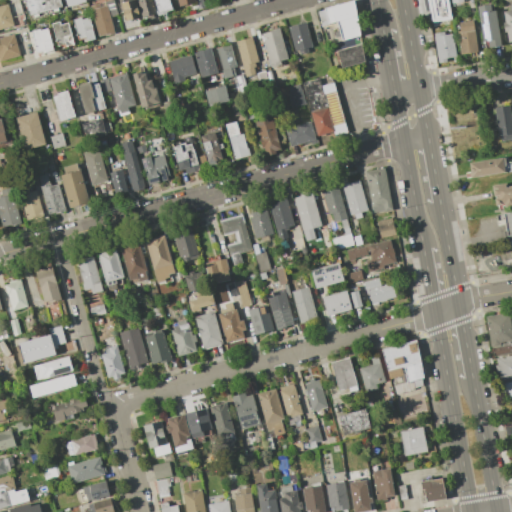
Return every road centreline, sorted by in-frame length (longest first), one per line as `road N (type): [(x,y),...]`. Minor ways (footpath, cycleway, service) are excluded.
road 1 (residential): [(403,141),(0,254)]
road 2 (residential): [(114,408),(511,291)]
road 3 (residential): [(0,83),(294,0)]
road 4 (tertiary): [(435,314),(471,511)]
road 5 (residential): [(59,238),(114,408)]
road 6 (tertiary): [(394,92),(423,248)]
road 7 (tertiary): [(427,135),(401,0)]
road 8 (tertiary): [(496,511),(472,376)]
